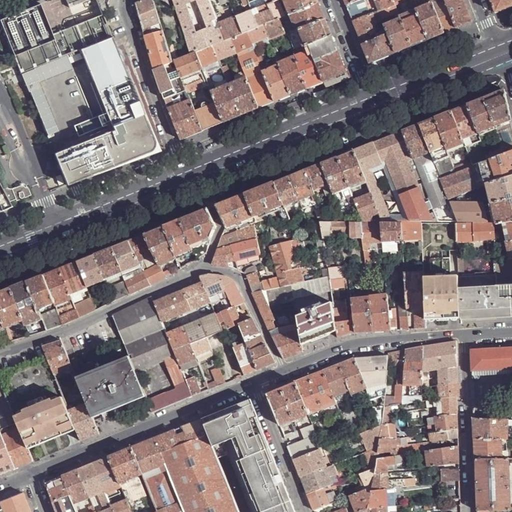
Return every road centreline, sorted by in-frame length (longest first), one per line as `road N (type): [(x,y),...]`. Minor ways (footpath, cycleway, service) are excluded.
road 1 (residential): [(30,475),(252,384)]
road 2 (residential): [(0,352),(197,270)]
road 3 (secondary): [(185,179),(0,254)]
road 4 (secondary): [(373,104),(196,175)]
road 5 (residential): [(125,0),(185,179)]
road 6 (residential): [(284,370),(354,342),(463,333)]
road 7 (residential): [(463,333),(471,511)]
road 8 (residential): [(197,270),(236,277),(284,370)]
road 9 (residential): [(252,384),(303,511)]
road 10 (secondary): [(498,54),(373,104)]
